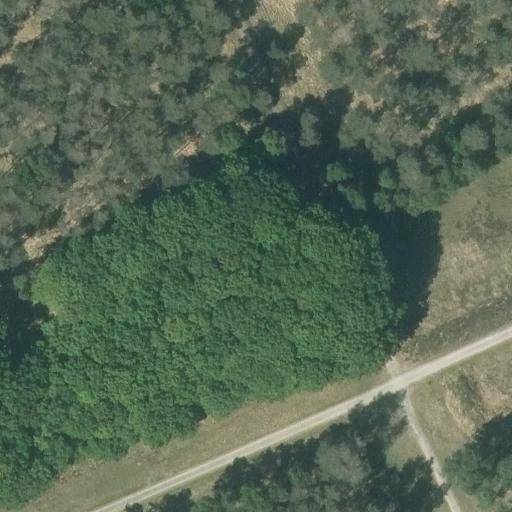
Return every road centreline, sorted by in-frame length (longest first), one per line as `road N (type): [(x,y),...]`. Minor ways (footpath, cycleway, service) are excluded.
road 1 (track): [(400,381),(230,0)]
road 2 (track): [(400,381),(96,511)]
road 3 (track): [(457,511),(400,381)]
road 4 (track): [(511,333),(400,381)]
